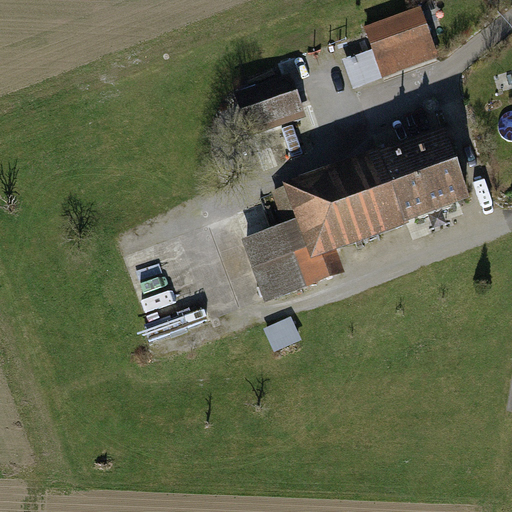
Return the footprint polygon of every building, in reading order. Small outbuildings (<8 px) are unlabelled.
[(354,91),(441,59),(422,9),(364,30),(372,52),(343,62),(354,91)] [(249,135),(306,114),(293,78),(235,99),(249,135)] [(339,258),(476,207),(448,133),(373,161),(372,159),(273,195),(285,228),(298,224),(314,267),(339,258)] [(298,224),(285,228),(242,245),(266,308),(346,277),(339,258),(314,267),(298,224)] [(302,343),(291,318),(264,331),(275,355),(302,343)]
